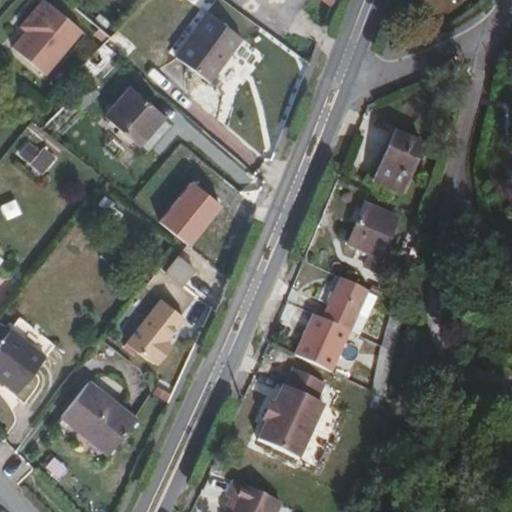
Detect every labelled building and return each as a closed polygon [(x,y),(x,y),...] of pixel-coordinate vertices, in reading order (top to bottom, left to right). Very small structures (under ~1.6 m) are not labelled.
[(319,0),(314,18),(322,26),(331,0),(319,0)] [(67,5),(55,20),(91,52),(100,44),(105,38),(67,5)] [(206,82),(238,38),(205,13),(171,57),(206,82)] [(78,82),(110,52),(100,44),(91,52),(70,73),(78,82)] [(92,91),(96,87),(90,81),(86,84),(92,91)] [(94,94),(92,91),(86,84),(72,98),(80,108),(94,94)] [(127,89),(104,118),(124,134),(133,122),(137,125),(150,107),(127,89)] [(137,125),(133,122),(124,134),(137,145),(161,117),(150,107),(137,125)] [(402,194),(423,145),(392,130),(372,179),(402,194)] [(374,271),(396,220),(364,204),(346,244),(367,252),(362,265),(374,271)] [(178,286),(189,271),(172,258),(161,272),(178,286)] [(350,282),(339,277),(319,318),(348,331),(367,290),(350,282)] [(162,341),(180,318),(156,300),(122,344),(146,362),(148,360),(154,365),(168,347),(162,341)] [(404,306),(394,302),(383,347),(393,351),(404,306)] [(318,366),(330,371),(348,331),(319,318),(312,315),(292,355),(318,366)] [(0,383),(14,394),(42,357),(7,328),(0,337),(0,383)] [(384,395),(393,351),(383,347),(372,389),(384,395)] [(280,380),(253,434),(299,456),(326,402),(280,380)] [(108,458),(133,425),(86,387),(59,421),(108,458)] [(235,479),(220,511),(277,511),(283,500),(235,479)]
